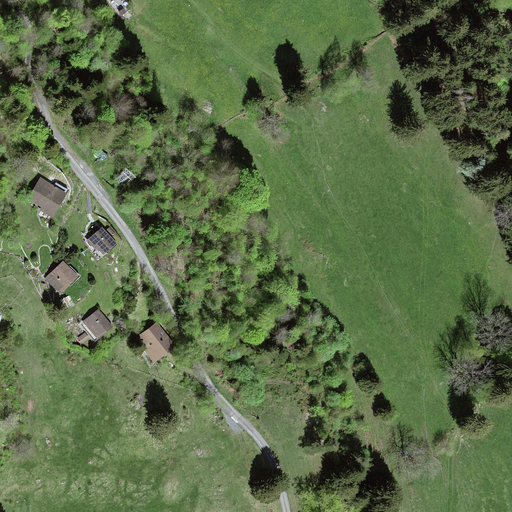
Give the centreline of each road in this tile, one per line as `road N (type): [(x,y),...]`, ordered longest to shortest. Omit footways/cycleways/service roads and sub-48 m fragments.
road 1 (unclassified): [(287,511),(268,452),(210,384),(138,248),(45,123),(0,77)]
road 2 (track): [(45,123),(25,24),(9,0)]
